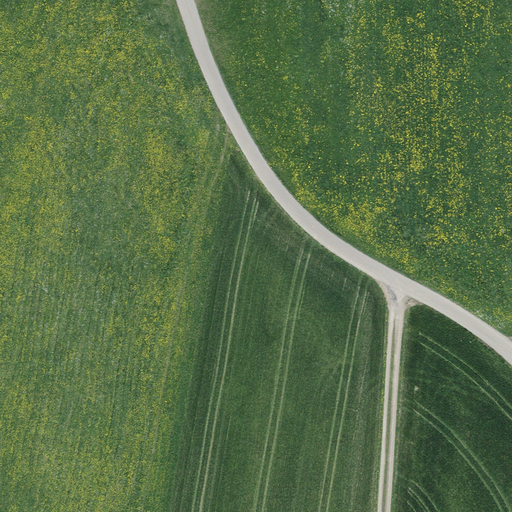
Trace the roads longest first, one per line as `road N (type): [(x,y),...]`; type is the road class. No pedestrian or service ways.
road 1 (unclassified): [(511,353),(350,254),(296,211),(238,128),(185,0)]
road 2 (track): [(398,281),(383,511)]
